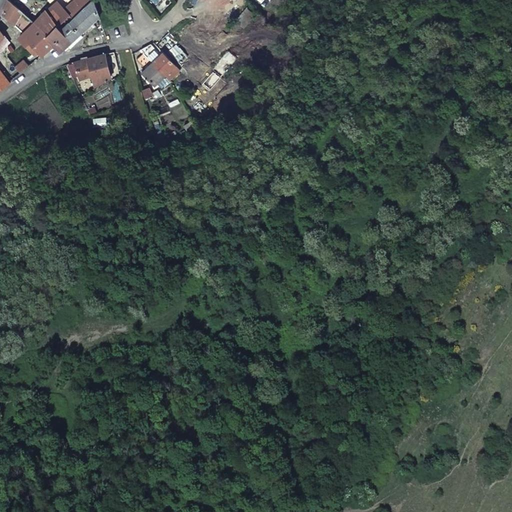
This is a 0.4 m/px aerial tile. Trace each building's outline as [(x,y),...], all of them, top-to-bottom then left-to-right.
[(15,25),(23,13),(35,24),(47,38),(59,27),(70,17),(73,21),(94,0),(74,0),(75,1),(54,20),(48,12),(40,18),(15,0),(8,0),(2,15),(15,25)] [(100,18),(94,0),(73,21),(62,31),(59,27),(47,38),(54,45),(61,53),(100,18)] [(54,45),(47,38),(35,24),(25,33),(19,38),(26,46),(30,42),(42,55),(54,45)] [(0,42),(5,36),(0,30),(0,92),(10,84),(0,70),(0,42)] [(170,72),(177,66),(164,52),(153,62),(166,76),(170,72)] [(94,75),(93,76),(95,86),(111,76),(106,53),(89,58),(94,75)] [(155,86),(166,76),(153,62),(144,53),(137,60),(145,69),(142,72),(155,86)] [(89,58),(75,62),(80,80),(93,76),(94,75),(89,58)] [(22,73),(29,66),(25,61),(17,67),(22,73)]
